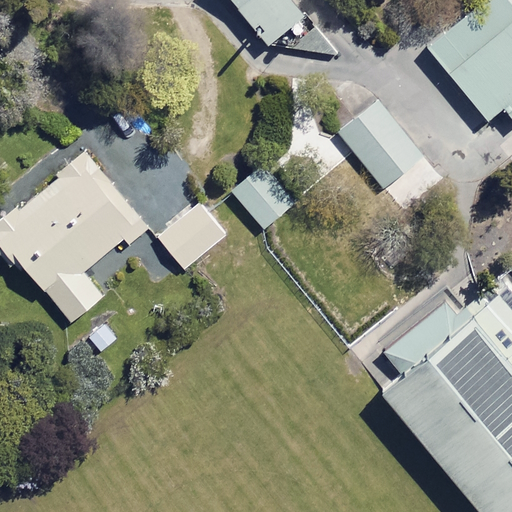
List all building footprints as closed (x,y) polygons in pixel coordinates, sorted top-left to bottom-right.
[(307,24),(288,0),(218,0),(265,57),(307,24)] [(511,127),(511,126),(511,0),(482,0),(421,53),(482,125),(498,112),(511,127)] [(422,159),(378,101),(333,134),(377,192),(422,159)] [(151,222),(86,144),(3,212),(0,214),(0,227),(73,315),(106,288),(103,284),(85,262),(124,230),(131,238),(151,222)] [(297,189),(266,154),(233,183),(264,218),(297,189)] [(394,295),(306,195),(265,231),(353,331),(394,295)] [(222,232),(196,202),(155,236),(181,267),(222,232)] [(511,511),(511,309),(503,299),(387,393),(483,511),(511,511)]
